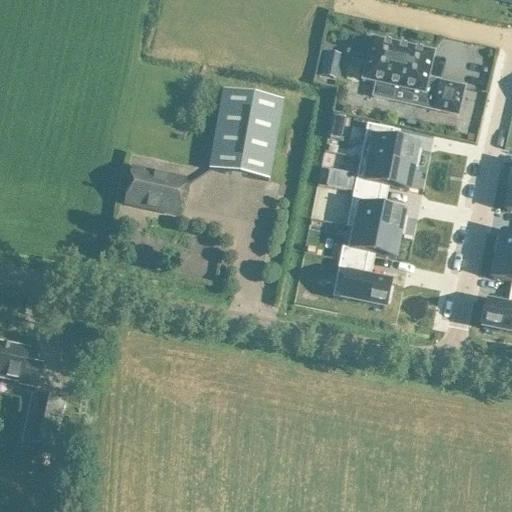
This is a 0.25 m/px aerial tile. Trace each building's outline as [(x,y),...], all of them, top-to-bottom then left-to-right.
[(471,0),(438,0),(437,9),(495,22),(499,0),(485,0),(485,3),(471,0)] [(434,53),(372,40),(362,83),(374,86),(371,100),(457,118),(463,88),(428,80),(434,53)] [(208,172),(268,183),(282,104),(223,93),(208,172)] [(334,119),(332,126),(343,129),(345,122),(334,119)] [(416,153),(416,150),(390,145),(393,132),(366,127),(359,161),(412,172),(413,168),(415,169),(419,153),(416,153)] [(407,194),(412,172),(359,161),(353,195),(379,201),(382,189),(407,194)] [(128,186),(124,206),(177,217),(182,198),(184,183),(131,172),(128,186)] [(349,211),(352,197),(321,190),(318,205),(349,211)] [(402,221),(403,218),(377,212),(379,201),(353,195),(352,197),(350,207),(349,211),(345,230),(350,232),(350,230),(398,240),(399,236),(401,236),(405,221),(402,221)] [(394,262),(398,240),(350,230),(350,232),(346,251),(342,250),(339,263),(365,269),(368,257),(394,262)] [(511,262),(511,239),(500,237),(500,241),(497,240),(494,255),(497,255),(496,259),(511,262)] [(336,276),(339,263),(314,258),(311,271),(336,276)] [(511,262),(496,259),(492,282),(511,285),(511,262)] [(388,306),(391,292),(388,291),(389,286),(363,280),(365,269),(339,263),(336,276),(331,300),(384,311),(385,306),(388,306)] [(511,336),(511,310),(487,305),(486,310),(483,310),(480,325),(483,325),(482,331),(511,336)] [(0,345),(0,380),(35,389),(40,366),(25,363),(28,351),(0,345)] [(40,449),(54,452),(65,405),(33,397),(22,449),(39,453),(40,449)]
